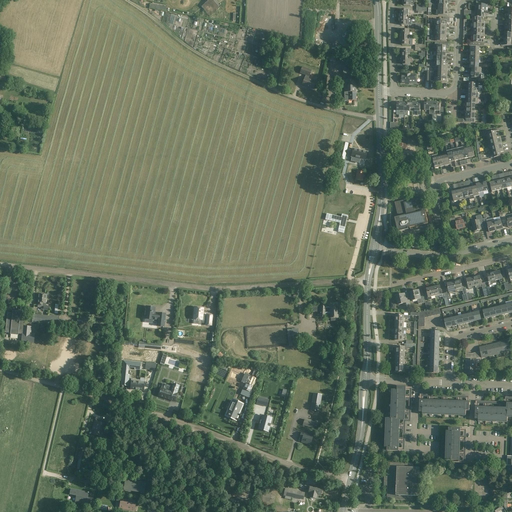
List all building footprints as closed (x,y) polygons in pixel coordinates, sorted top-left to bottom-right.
[(219,10),(212,0),(211,0),(202,7),(209,17),(219,10)] [(408,18),(400,17),(400,23),(401,23),(401,25),(408,26),(408,21),(412,21),(412,18),(408,18)] [(447,26),(447,23),(449,23),(450,18),(438,17),(438,24),(435,24),(435,26),(438,26),(447,26)] [(481,37),(474,36),(473,43),(470,43),(470,46),(484,47),(485,40),(481,40),(481,37)] [(407,38),(401,37),(400,43),(402,43),(402,45),(412,46),(412,42),(409,42),(409,40),(407,40),(407,38)] [(500,43),(500,46),(508,46),(507,49),(511,49),(511,39),(511,40),(504,39),(504,40),(504,43),(500,43)] [(446,51),(446,49),(449,49),(449,43),(435,43),(435,47),(437,47),(437,51),(446,52),(446,51)] [(413,57),(402,57),(402,63),(403,63),(403,65),(410,65),(410,63),(413,63),(413,57)] [(302,68),(300,74),(306,76),(305,78),(302,87),(307,88),(313,90),(313,89),(314,90),(315,90),(316,89),(317,89),(317,87),(316,86),(315,86),(316,82),(308,79),(309,77),(311,71),(302,68)] [(405,76),(402,76),(402,84),(409,83),(409,85),(417,85),(417,80),(416,80),(416,76),(411,76),(411,73),(404,74),(405,76)] [(472,74),(471,74),(472,74),(472,77),(469,76),(469,82),(476,82),(476,79),(481,79),(481,74),(472,73),(472,74)] [(351,77),(344,77),(345,103),(349,102),(349,101),(356,101),(356,93),(356,81),(352,81),(351,77)] [(432,113),(433,103),(427,102),(427,104),(425,104),(425,111),(430,111),(430,115),(432,115),(432,113)] [(405,103),(400,103),(400,104),(397,104),(397,111),(405,111),(405,105),(405,104),(405,103)] [(405,105),(405,111),(405,117),(408,117),(408,112),(410,112),(413,112),(413,103),(407,103),(407,105),(405,105),(405,103),(405,104),(405,105)] [(413,103),(413,112),(415,112),(417,112),(417,116),(421,116),(421,112),(420,112),(421,105),(418,105),(419,103),(413,103)] [(432,113),(432,115),(435,115),(435,111),(440,111),(440,115),(443,115),(444,108),(440,108),(440,104),(438,104),(438,103),(433,103),(432,113)] [(466,114),(466,118),(463,117),(463,123),(470,123),(475,123),(475,120),(475,115),(466,114)] [(497,138),(497,137),(496,134),(500,134),(499,131),(492,132),(491,129),(485,131),(485,134),(488,133),(489,140),(497,138)] [(500,137),(497,137),(497,138),(489,140),(491,146),(498,144),(497,141),(501,140),(500,137)] [(337,158),(344,160),(348,144),(341,142),(337,158)] [(498,144),(491,146),(492,152),(500,150),(499,147),(502,146),(502,143),(498,144)] [(367,152),(352,148),(350,158),(353,158),(353,162),(361,164),(362,160),(365,161),(367,152)] [(500,150),(492,152),(494,158),(501,157),(500,153),(504,152),(503,149),(500,150)] [(440,167),(438,158),(437,155),(429,157),(430,160),(430,164),(433,163),(435,169),(440,167)] [(357,171),(355,180),(363,181),(365,172),(357,171)] [(459,201),(457,192),(452,193),(452,194),(449,195),(451,202),(454,201),(454,202),(459,201)] [(412,199),(395,203),(398,216),(399,217),(395,218),(398,232),(408,230),(408,229),(409,228),(410,228),(410,229),(428,224),(425,211),(424,212),(424,211),(424,210),(426,210),(422,195),(413,197),(414,199),(413,199),(412,199)] [(344,233),(348,216),(342,214),(341,217),(327,214),(325,220),(340,223),(338,232),(344,233)] [(511,217),(507,219),(505,214),(502,215),(505,224),(508,223),(509,228),(511,227),(511,217)] [(497,221),(494,222),(496,231),(503,229),(502,225),(505,224),(502,215),(499,215),(499,217),(497,217),(497,221)] [(476,221),(472,222),(474,232),(475,231),(475,233),(478,232),(478,231),(481,230),(479,223),(483,222),(481,216),(476,217),(477,220),(476,221)] [(458,222),(455,222),(457,230),(465,228),(463,218),(457,220),(458,222)] [(496,231),(494,222),(487,224),(486,218),(483,219),(484,224),(485,229),(488,228),(489,233),(496,231)] [(500,271),(494,273),(496,280),(500,279),(500,283),(504,282),(503,279),(502,279),(500,271)] [(494,273),(487,274),(489,282),(488,282),(489,286),(493,285),(492,284),(492,281),(496,280),(494,273)] [(480,276),(473,278),(476,288),(482,287),(480,276)] [(476,288),(473,278),(466,280),(469,290),(476,288)] [(461,281),(453,282),(456,292),(463,291),(464,295),(462,295),(464,301),(467,301),(468,300),(467,294),(466,291),(466,288),(464,288),(464,287),(462,287),(461,281)] [(450,292),(446,293),(448,298),(447,298),(449,306),(453,305),(450,294),(456,292),(453,282),(448,284),(448,287),(450,292)] [(440,286),(433,288),(435,296),(439,296),(440,298),(442,297),(440,286)] [(435,296),(433,288),(426,289),(428,296),(427,296),(428,301),(431,300),(431,298),(435,296)] [(419,291),(410,293),(412,301),(417,300),(418,305),(425,303),(423,297),(420,297),(419,291)] [(39,295),(38,305),(44,306),(43,310),(50,311),(50,306),(45,306),(46,295),(39,295)] [(405,295),(396,297),(398,306),(403,304),(404,309),(410,307),(410,308),(411,308),(409,299),(406,299),(405,295)] [(325,306),(320,306),(320,313),(325,313),(329,313),(330,319),(331,318),(331,321),(337,321),(337,318),(338,318),(337,305),(329,306),(329,307),(325,307),(325,306)] [(144,314),(144,319),(145,319),(153,320),(153,322),(157,322),(157,326),(164,327),(166,314),(158,313),(158,316),(154,315),(155,308),(154,308),(154,307),(151,306),(150,307),(146,307),(145,314),(144,314)] [(198,308),(195,308),(194,315),(193,315),(193,319),(194,319),(193,320),(201,320),(201,323),(206,323),(206,325),(211,326),(212,316),(207,315),(207,316),(202,316),(203,309),(202,309),(202,308),(199,307),(198,308)] [(491,318),(489,309),(483,311),(485,319),(491,318)] [(10,333),(10,335),(11,335),(18,335),(18,334),(22,334),(23,334),(24,326),(25,314),(26,312),(20,311),(13,311),(12,313),(7,313),(5,333),(10,333)] [(32,315),(32,323),(59,325),(59,317),(32,315)] [(464,324),(462,316),(456,317),(458,326),(464,324)] [(78,318),(77,326),(91,327),(92,320),(78,318)] [(453,327),(450,319),(444,320),(446,329),(453,327)] [(508,341),(501,343),(504,353),(511,352),(508,341)] [(504,353),(501,343),(494,344),(497,355),(504,353)] [(396,347),(396,353),(405,353),(405,350),(407,351),(407,348),(416,348),(416,345),(413,344),(406,344),(406,348),(405,347),(396,347)] [(497,355),(494,344),(487,346),(490,357),(497,355)] [(490,357),(487,346),(479,348),(480,352),(482,358),(482,359),(490,357)] [(141,363),(123,361),(121,385),(128,386),(129,375),(128,375),(129,368),(135,368),(135,370),(140,370),(141,363)] [(476,367),(464,367),(464,370),(464,371),(464,375),(474,375),(476,375),(476,367)] [(131,381),(130,390),(144,391),(145,382),(140,382),(140,380),(131,379),(131,381)] [(267,380),(265,387),(290,393),(292,386),(267,380)] [(161,388),(158,397),(163,398),(167,399),(167,400),(175,402),(178,393),(177,393),(180,385),(173,383),(172,387),(163,384),(161,388)] [(387,419),(386,448),(398,448),(399,420),(404,420),(405,391),(393,390),(392,419),(387,419)] [(313,393),(311,410),(319,411),(321,394),(313,393)] [(267,407),(269,400),(258,397),(256,404),(267,407)] [(230,417),(235,420),(241,404),(233,401),(227,415),(228,415),(229,416),(230,415),(231,416),(230,417)] [(466,411),(470,411),(470,403),(469,403),(466,403),(423,402),(419,402),(419,412),(422,412),(422,414),(423,414),(466,415),(466,411)] [(511,404),(508,405),(508,410),(479,409),(479,408),(475,408),(475,411),(475,419),(479,419),(479,420),(479,421),(507,422),(508,417),(511,416),(511,404)] [(261,424),(259,430),(265,431),(268,432),(270,427),(271,424),(270,424),(272,419),(263,416),(262,421),(261,420),(260,424),(261,424)] [(304,420),(303,426),(313,429),(315,423),(304,420)] [(95,421),(92,430),(94,431),(93,434),(101,437),(105,424),(95,421)] [(459,429),(456,428),(449,428),(448,432),(447,432),(446,461),(453,461),(458,461),(459,432),(459,429)] [(301,433),(300,437),(303,438),(301,442),(310,445),(313,437),(308,436),(308,435),(301,433)] [(79,459),(84,460),(87,448),(82,447),(79,447),(77,457),(78,457),(78,458),(79,458),(79,459)] [(384,481),(384,486),(387,487),(387,500),(413,501),(413,498),(419,499),(420,469),(414,468),(414,464),(388,463),(387,477),(384,477),(384,481)] [(471,494),(472,478),(435,476),(434,490),(437,490),(437,497),(452,498),(452,494),(454,494),(454,498),(464,498),(464,493),(471,494)] [(146,483),(125,479),(125,480),(124,488),(144,491),(145,483),(146,483)] [(264,481),(262,489),(265,490),(265,492),(267,492),(267,490),(272,491),(273,486),(269,485),(270,482),(264,481)] [(88,492),(71,489),(70,494),(78,496),(77,498),(76,498),(75,502),(90,505),(91,501),(86,500),(86,498),(88,498),(89,492),(88,492)] [(285,489),(284,496),(303,500),(305,493),(285,489)] [(262,501),(270,503),(271,495),(263,494),(262,501)] [(107,497),(103,502),(107,506),(112,500),(107,497)] [(135,501),(122,499),(121,503),(120,502),(120,503),(119,509),(134,511),(135,505),(134,505),(135,501)]
